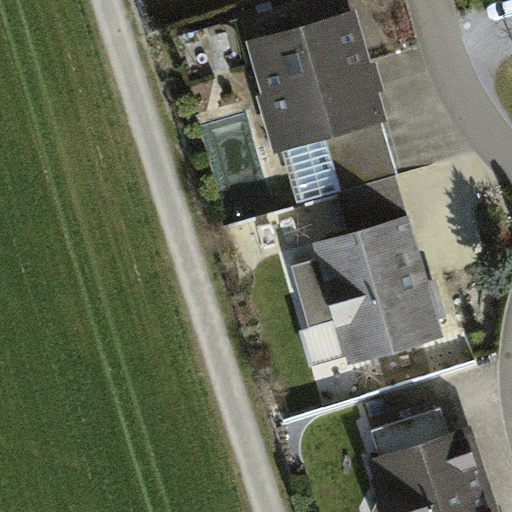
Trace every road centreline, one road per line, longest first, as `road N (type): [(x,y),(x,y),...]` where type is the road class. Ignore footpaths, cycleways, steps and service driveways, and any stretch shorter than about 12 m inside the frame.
road 1 (track): [(118,0),(278,511)]
road 2 (residential): [(434,0),(459,80),(511,154)]
